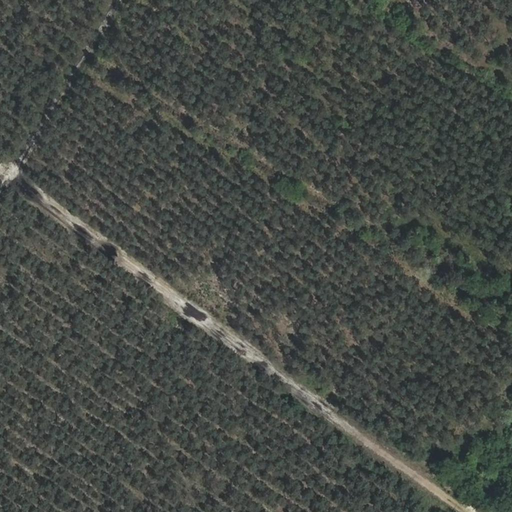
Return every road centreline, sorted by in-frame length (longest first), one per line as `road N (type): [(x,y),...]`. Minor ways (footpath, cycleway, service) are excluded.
road 1 (track): [(463,511),(0,169)]
road 2 (track): [(0,193),(118,0)]
